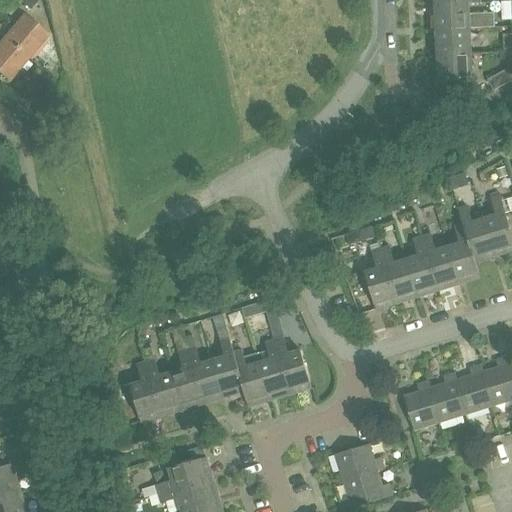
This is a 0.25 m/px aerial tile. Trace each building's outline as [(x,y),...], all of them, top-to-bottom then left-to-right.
[(19,0),(19,1),(30,10),(37,0),(19,0)] [(501,2),(502,21),(511,20),(511,16),(511,2),(501,2)] [(436,6),(437,32),(472,30),(470,5),(436,6)] [(48,35),(25,16),(6,38),(29,57),(48,35)] [(437,32),(438,57),(473,55),(472,30),(437,32)] [(511,34),(503,35),(504,53),(511,52),(511,34)] [(0,44),(0,71),(10,80),(29,57),(6,38),(0,44)] [(438,57),(439,82),(474,80),(473,55),(438,57)] [(487,80),(493,91),(511,81),(511,73),(509,68),(487,80)] [(24,98),(17,106),(28,116),(35,108),(24,98)] [(479,176),(481,182),(498,176),(495,167),(479,176)] [(497,170),(500,178),(507,176),(504,168),(497,170)] [(454,177),(449,179),(453,190),(458,189),(454,177)] [(494,257),(511,251),(511,239),(499,197),(489,200),(494,216),(483,220),(494,257)] [(474,264),(474,263),(494,257),(483,220),(471,224),(466,207),(456,210),(461,225),(462,225),(474,264)] [(479,278),(474,263),(474,264),(462,225),(461,225),(453,228),(458,244),(446,248),(458,285),(479,278)] [(362,231),(365,241),(374,238),(372,228),(362,231)] [(458,285),(446,248),(435,251),(430,235),(429,235),(421,238),(437,292),(458,285)] [(405,260),(417,298),(437,292),(421,238),(412,241),(416,257),(405,260)] [(379,251),(396,304),(417,298),(405,260),(393,264),(388,248),(379,251)] [(364,274),(375,311),(396,304),(379,251),(371,253),(376,270),(364,274)] [(355,315),(362,348),(380,344),(372,311),(355,315)] [(272,333),(274,339),(282,337),(284,337),(277,314),(268,317),(272,333)] [(226,398),(244,392),(232,352),(233,352),(226,332),(228,331),(226,327),(217,330),(218,334),(217,335),(224,357),(215,360),(226,398)] [(274,339),(291,394),(311,388),(300,350),(287,353),(282,337),(274,339)] [(256,355),(270,401),(291,394),(274,339),(264,342),(267,352),(256,355)] [(195,348),(188,350),(204,404),(226,398),(215,360),(200,364),(195,348)] [(145,357),(163,417),(183,411),(172,373),(159,377),(151,349),(143,351),(145,357)] [(204,404),(188,350),(178,353),(183,370),(172,373),(183,411),(204,404)] [(241,350),(233,352),(232,352),(244,392),(248,407),(270,401),(256,355),(256,354),(243,358),(241,350)] [(482,372),(493,406),(511,399),(511,362),(510,355),(494,360),(496,367),(482,372)] [(130,386),(142,423),(163,417),(145,357),(136,359),(137,365),(142,382),(130,386)] [(456,380),(467,414),(493,406),(482,372),(481,372),(479,365),(468,369),(470,376),(456,380)] [(429,388),(440,423),(467,414),(456,380),(455,380),(453,373),(441,377),(444,384),(429,388)] [(402,397),(413,431),(440,423),(429,388),(427,381),(415,385),(417,392),(402,397)] [(38,401),(24,406),(27,413),(40,409),(38,401)] [(334,456),(343,482),(384,470),(380,459),(374,461),(369,445),(334,456)] [(194,461),(192,451),(189,452),(171,458),(173,467),(194,461)] [(150,498),(159,495),(213,478),(206,457),(194,461),(173,467),(168,469),(172,481),(147,489),(150,498)] [(0,498),(19,492),(10,464),(0,467),(0,498)] [(343,482),(351,509),(392,497),(388,485),(382,487),(378,473),(384,471),(384,470),(343,482)] [(181,511),(219,499),(213,478),(159,495),(162,504),(177,499),(181,511)] [(0,511),(25,511),(19,492),(0,498),(0,511)] [(223,511),(219,499),(181,511),(223,511)]
